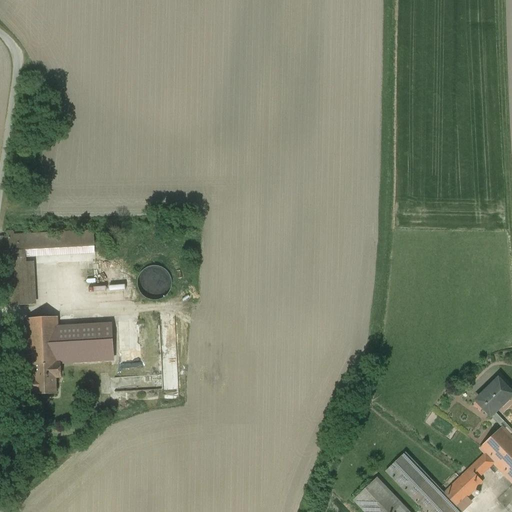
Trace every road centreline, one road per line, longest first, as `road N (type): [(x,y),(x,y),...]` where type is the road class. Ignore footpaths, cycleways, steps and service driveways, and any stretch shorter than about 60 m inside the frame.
road 1 (track): [(502,0),(511,245)]
road 2 (unclassified): [(0,191),(17,66),(16,50),(0,33)]
